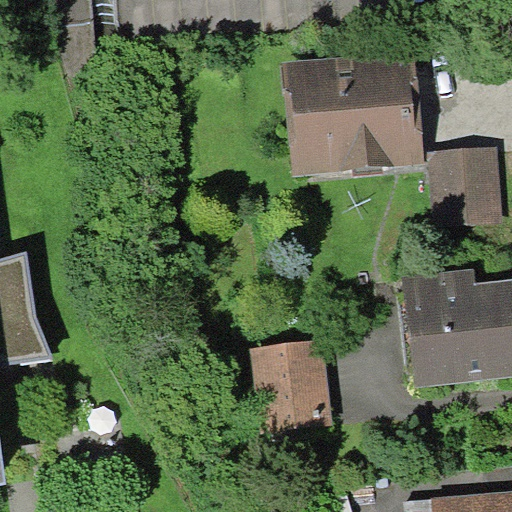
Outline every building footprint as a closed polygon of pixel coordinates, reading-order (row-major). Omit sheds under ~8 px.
[(409,161),(400,70),(373,73),(369,78),(353,79),(348,75),(289,81),(295,153),(325,150),(347,168),(409,162),(409,161)] [(492,223),(488,163),(428,167),(433,227),(492,223)] [(0,363),(45,360),(27,320),(20,260),(0,266),(0,363)] [(419,388),(511,377),(511,343),(506,296),(469,300),(467,284),(408,291),(419,388)] [(316,426),(308,356),(257,362),(269,451),(309,446),(306,427),(316,426)] [(481,511),(481,502),(400,508),(400,511),(481,511)]
